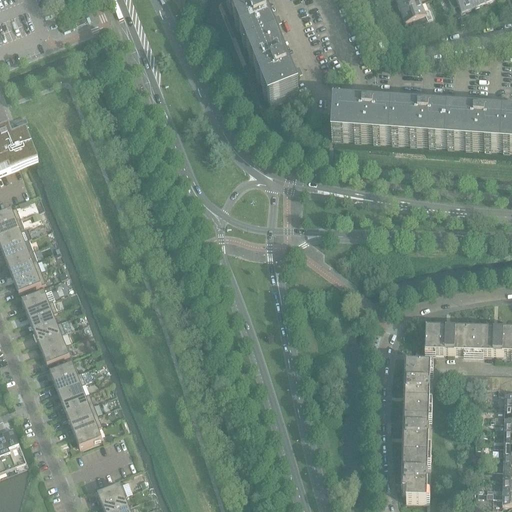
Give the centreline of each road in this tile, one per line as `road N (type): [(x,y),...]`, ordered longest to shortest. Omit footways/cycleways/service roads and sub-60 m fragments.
road 1 (residential): [(387,511),(377,417),(391,330),(410,312),(441,302),(511,291)]
road 2 (tertiary): [(221,217),(219,249),(304,511)]
road 3 (tertiary): [(121,0),(190,180),(221,217)]
road 4 (tertiary): [(328,511),(278,292)]
road 5 (tertiary): [(256,171),(227,140),(159,0)]
road 6 (residential): [(0,327),(72,511)]
road 7 (tertiary): [(329,235),(511,240)]
road 8 (residential): [(364,0),(382,44),(397,51),(511,37)]
road 9 (tertiary): [(511,217),(342,195)]
